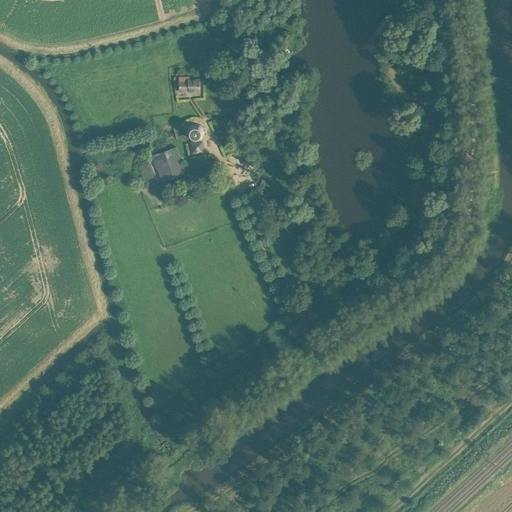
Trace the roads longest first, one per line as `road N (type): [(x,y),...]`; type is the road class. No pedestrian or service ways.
road 1 (track): [(459,0),(474,192),(469,227),(439,272),(317,348)]
road 2 (track): [(317,348),(302,334),(211,130)]
